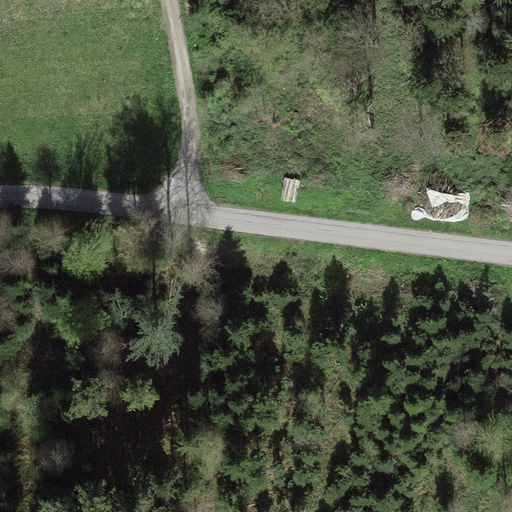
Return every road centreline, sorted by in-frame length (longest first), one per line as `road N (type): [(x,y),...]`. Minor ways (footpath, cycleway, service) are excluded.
road 1 (tertiary): [(511,257),(207,215),(0,199)]
road 2 (track): [(207,215),(173,0)]
